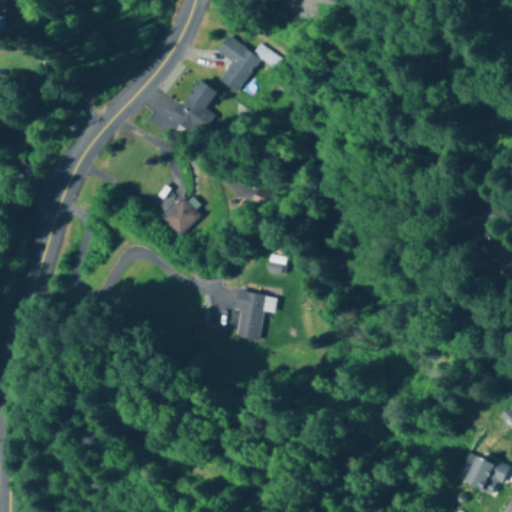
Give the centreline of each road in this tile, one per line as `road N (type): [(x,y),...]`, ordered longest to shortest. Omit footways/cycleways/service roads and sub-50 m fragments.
road 1 (residential): [(7,511),(8,376),(55,209)]
road 2 (residential): [(114,116),(175,43),(191,0)]
